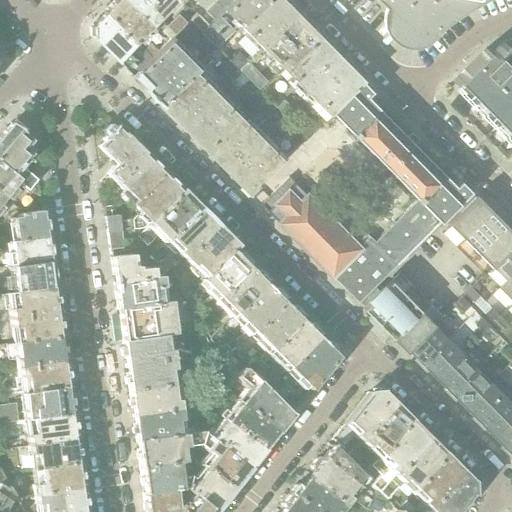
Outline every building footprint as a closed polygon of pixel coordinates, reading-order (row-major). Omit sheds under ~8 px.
[(127,0),(115,0),(104,12),(135,41),(151,56),(155,52),(140,36),(153,24),(157,31),(164,24),(159,17),(161,15),(145,0),(137,9),(127,0)] [(127,0),(137,9),(145,0),(161,15),(175,0),(127,0)] [(195,0),(205,10),(213,18),(220,12),(223,9),(218,4),(214,0),(195,0)] [(213,18),(200,32),(210,42),(216,48),(217,49),(218,48),(224,42),(215,35),(219,31),(226,24),(229,27),(234,32),(237,28),(265,0),(233,0),(233,1),(232,0),(223,9),(220,12),(213,18)] [(214,0),(218,4),(223,9),(232,0),(231,0),(214,0)] [(281,0),(265,0),(237,28),(260,51),(271,63),(274,60),(284,70),(318,37),(297,15),(281,0)] [(377,0),(383,6),(382,14),(382,21),(384,27),(387,33),(391,38),(397,42),(403,45),(410,46),(417,45),(424,43),(429,39),(434,34),(448,22),(463,11),(480,1),(481,0),(377,0)] [(93,24),(93,36),(132,75),(137,71),(151,56),(135,41),(104,12),(93,24)] [(163,30),(159,34),(166,41),(170,38),(163,30)] [(151,56),(137,71),(148,83),(144,87),(161,104),(195,71),(200,65),(199,64),(173,36),(170,38),(166,41),(155,52),(151,56)] [(318,37),(284,70),(288,74),(285,77),(302,95),(315,107),(318,104),(327,113),(329,110),(360,80),(349,68),(339,58),(318,37)] [(511,76),(504,68),(511,59),(511,51),(503,43),(491,55),(486,49),(453,82),(459,89),(460,89),(464,93),(511,141),(511,76)] [(229,78),(237,70),(229,62),(221,70),(229,78)] [(256,73),(247,64),(240,70),(249,80),(256,73)] [(195,71),(161,104),(183,126),(204,147),(237,114),(231,108),(234,105),(219,90),(203,74),(200,77),(195,71)] [(375,243),(397,264),(439,222),(470,191),(460,181),(455,186),(415,145),(419,141),(411,133),(407,137),(367,97),(372,92),(360,80),(329,110),(418,200),(375,243)] [(289,121),(297,113),(291,106),(283,114),(289,121)] [(274,124),(283,115),(276,108),(267,117),(274,124)] [(237,114),(204,147),(247,191),(281,158),(275,152),(278,149),(249,119),(246,123),(237,114)] [(283,117),(274,126),(281,133),(290,124),(283,117)] [(0,165),(17,180),(15,183),(26,192),(36,181),(20,167),(33,152),(26,146),(29,142),(22,136),(23,135),(22,135),(25,131),(14,122),(11,125),(10,124),(0,136),(0,165)] [(113,183),(142,154),(115,127),(113,129),(109,126),(106,125),(101,130),(101,134),(104,137),(102,140),(104,141),(97,147),(110,160),(116,166),(105,176),(113,183)] [(132,202),(161,173),(142,154),(113,183),(115,186),(116,185),(132,202)] [(17,180),(0,165),(0,195),(3,198),(15,183),(17,180)] [(146,223),(179,191),(161,173),(132,202),(128,205),(146,223)] [(397,264),(375,243),(370,238),(359,249),(290,178),(262,206),(331,276),(332,276),(358,302),(359,301),(359,302),(397,264)] [(146,223),(164,241),(197,209),(179,191),(146,223)] [(454,246),(489,212),(474,197),(440,232),(454,246)] [(183,260),(215,228),(197,209),(164,241),(183,260)] [(13,241),(46,237),(42,212),(41,211),(17,214),(10,219),(13,241)] [(469,261),(503,226),(498,221),(491,227),(483,220),(490,213),(489,212),(454,246),(469,261)] [(106,233),(145,228),(144,223),(131,226),(130,220),(118,222),(117,217),(109,218),(104,219),(106,233)] [(484,276),(492,268),(511,247),(511,235),(503,226),(469,261),(484,276)] [(145,228),(106,233),(108,251),(122,249),(121,242),(133,240),(132,235),(146,233),(145,228)] [(183,260),(201,279),(229,251),(234,246),(215,228),(183,260)] [(49,261),(46,237),(13,241),(8,242),(11,266),(49,261)] [(511,247),(492,268),(506,281),(511,275),(511,247)] [(199,281),(216,298),(245,268),(235,258),(236,258),(229,251),(201,279),(199,281)] [(113,284),(151,278),(149,269),(136,270),(136,267),(132,268),(131,255),(109,258),(113,284)] [(171,269),(175,266),(168,256),(155,265),(162,275),(171,269)] [(53,288),(49,261),(11,266),(8,267),(12,294),(53,288)] [(216,298),(233,315),(263,286),(253,276),(253,275),(246,268),(245,268),(216,298)] [(364,307),(379,322),(413,287),(399,272),(390,280),(364,307)] [(499,288),(511,301),(511,275),(506,281),(499,288)] [(113,284),(116,309),(158,304),(156,289),(160,288),(159,277),(151,278),(113,284)] [(233,315),(251,333),(281,304),(270,294),(271,293),(264,286),(263,286),(233,315)] [(393,336),(428,301),(413,287),(379,322),(381,321),(388,329),(387,330),(393,336)] [(479,296),(470,287),(464,293),(473,303),(479,296)] [(13,344),(60,337),(56,312),(53,288),(12,294),(14,309),(8,310),(10,328),(13,344)] [(185,302),(194,293),(190,289),(183,296),(185,302)] [(470,306),(461,297),(460,296),(454,303),(464,312),(470,306)] [(393,336),(408,351),(434,326),(443,316),(428,301),(393,336)] [(116,309),(121,342),(171,335),(173,335),(168,302),(158,304),(116,309)] [(268,350),(298,321),(288,311),(281,303),(281,304),(251,333),(267,350),(268,350)] [(202,320),(211,311),(207,307),(198,315),(202,320)] [(493,322),(499,316),(490,308),(484,314),(493,322)] [(499,316),(493,322),(501,331),(508,325),(499,317),(499,316)] [(483,332),(489,326),(481,317),(475,323),(483,332)] [(286,369),(289,372),(317,339),(316,339),(305,329),(306,329),(299,321),(298,322),(298,321),(268,350),(267,350),(250,368),(259,378),(267,369),(263,365),(270,358),(283,372),(286,369)] [(422,365),(448,339),(434,326),(408,351),(422,365)] [(498,335),(489,326),(483,332),(492,341),(498,335)] [(208,345),(201,331),(193,332),(202,346),(206,346),(208,345)] [(128,391),(170,385),(168,371),(172,370),(169,351),(174,349),(171,335),(121,342),(128,391)] [(63,361),(60,337),(13,344),(16,367),(63,361)] [(317,339),(289,372),(308,391),(334,358),(333,357),(323,347),(324,346),(317,339)] [(422,365),(436,379),(462,354),(448,339),(422,365)] [(236,356),(245,346),(241,342),(234,349),(236,356)] [(436,379),(450,394),(484,361),(469,346),(462,354),(436,379)] [(511,361),(511,360),(511,348),(509,346),(503,352),(511,361)] [(66,387),(63,361),(16,367),(19,393),(66,387)] [(465,409),(499,375),(484,361),(450,394),(465,409)] [(203,373),(202,366),(194,367),(194,374),(203,373)] [(237,404),(274,434),(289,416),(255,381),(242,368),(235,378),(248,389),(237,404)] [(465,409),(479,423),(511,390),(511,389),(499,375),(465,409)] [(274,393),(284,383),(277,377),(267,386),(274,393)] [(172,401),(170,385),(128,391),(131,417),(177,410),(176,401),(172,401)] [(70,414),(66,387),(19,393),(23,421),(70,414)] [(493,438),(511,418),(511,390),(479,423),(493,438)] [(359,442),(390,404),(379,393),(379,392),(367,393),(367,394),(342,425),(353,435),(359,442)] [(0,424),(17,422),(15,404),(0,406),(0,424)] [(263,448),(274,434),(237,404),(225,418),(263,448)] [(376,459),(407,421),(390,404),(359,442),(376,459)] [(131,417),(135,442),(177,435),(174,421),(179,420),(177,410),(131,417)] [(73,439),(70,414),(23,421),(27,445),(73,439)] [(263,448),(225,418),(209,439),(246,469),(263,448)] [(507,451),(511,446),(511,418),(493,438),(507,451)] [(371,486),(378,493),(424,438),(407,421),(376,459),(370,466),(377,473),(376,480),(371,486)] [(138,469),(179,464),(181,463),(181,459),(180,448),(197,445),(201,433),(177,435),(135,442),(138,469)] [(229,491),(246,469),(209,439),(206,437),(201,433),(197,445),(207,454),(197,465),(200,468),(229,491)] [(410,494),(441,455),(440,454),(440,455),(424,438),(378,493),(378,494),(382,498),(395,511),(401,504),(391,494),(396,488),(406,497),(409,493),(410,494)] [(77,464),(73,439),(27,445),(28,455),(31,471),(77,464)] [(364,478),(361,475),(351,466),(331,446),(321,459),(320,459),(316,459),(355,489),(364,478)] [(351,461),(357,455),(352,450),(346,456),(351,461)] [(410,494),(427,510),(457,472),(441,455),(410,494)] [(341,507),(355,489),(316,459),(309,467),(310,467),(311,471),(305,479),(341,507)] [(80,488),(77,464),(31,471),(34,495),(80,488)] [(179,490),(184,489),(188,477),(181,478),(179,464),(138,469),(142,496),(173,491),(179,490)] [(363,473),(354,464),(351,466),(361,475),(363,473)] [(212,511),(229,491),(200,468),(191,479),(188,477),(184,489),(186,492),(191,496),(211,511),(212,511)] [(457,472),(427,510),(428,511),(456,511),(470,495),(469,483),(457,472)] [(337,511),(341,507),(305,479),(300,485),(299,485),(295,485),(288,494),(310,511),(337,511)] [(0,511),(3,511),(13,496),(8,486),(0,498),(0,511)] [(83,511),(80,488),(34,495),(37,511),(83,511)] [(177,511),(176,508),(173,491),(142,496),(144,511),(177,511)] [(278,511),(310,511),(288,494),(280,504),(281,508),(281,509),(278,511)] [(211,511),(191,496),(186,501),(186,504),(183,504),(182,503),(179,506),(178,505),(176,508),(177,511),(211,511)] [(395,511),(397,511),(400,508),(404,511),(413,511),(415,510),(405,500),(401,504),(395,511)]
